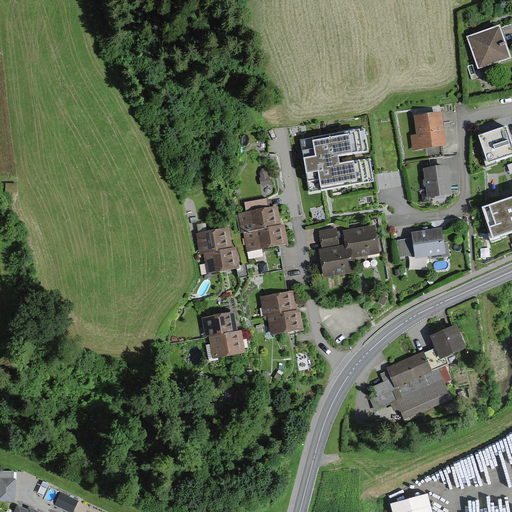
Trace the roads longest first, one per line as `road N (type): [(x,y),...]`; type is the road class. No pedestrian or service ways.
road 1 (residential): [(279,131),(314,328),(349,373)]
road 2 (residential): [(391,222),(457,210),(466,122),(511,109)]
road 3 (secondary): [(511,271),(405,321),(349,373)]
road 4 (secondary): [(349,373),(323,425),(300,511)]
